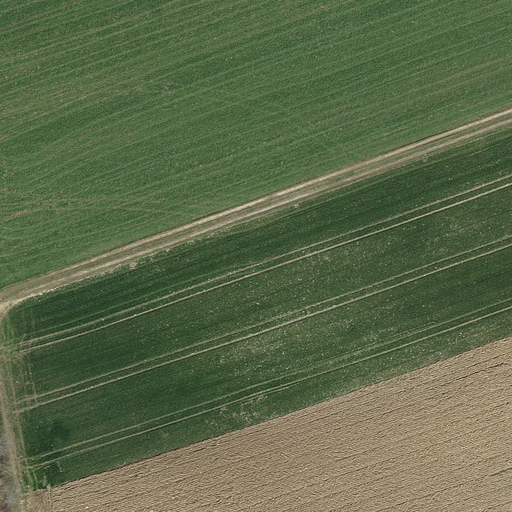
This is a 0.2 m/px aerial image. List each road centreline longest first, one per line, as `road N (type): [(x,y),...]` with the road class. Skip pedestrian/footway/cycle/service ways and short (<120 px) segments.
road 1 (track): [(0,305),(144,245),(511,117)]
road 2 (track): [(16,511),(0,391)]
